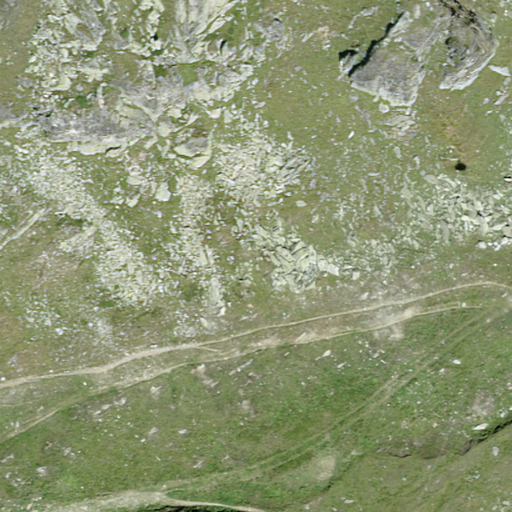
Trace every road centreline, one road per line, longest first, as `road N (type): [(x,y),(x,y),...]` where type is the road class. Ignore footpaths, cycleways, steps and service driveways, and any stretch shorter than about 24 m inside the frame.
road 1 (track): [(511,299),(264,343),(82,399)]
road 2 (track): [(131,496),(277,466),(511,303)]
